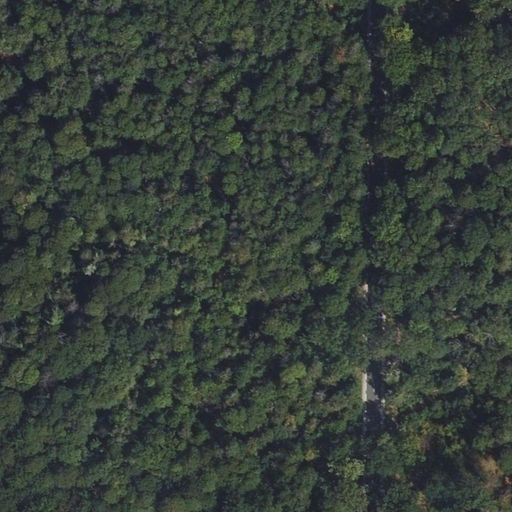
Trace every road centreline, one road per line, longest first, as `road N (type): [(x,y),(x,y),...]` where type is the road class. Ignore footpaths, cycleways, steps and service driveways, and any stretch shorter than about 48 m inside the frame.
road 1 (unknown): [(264,0),(254,143),(198,358),(213,484),(206,511)]
road 2 (secondary): [(371,511),(377,0)]
